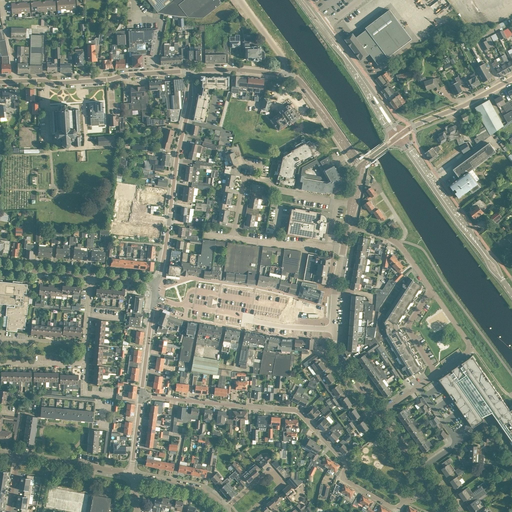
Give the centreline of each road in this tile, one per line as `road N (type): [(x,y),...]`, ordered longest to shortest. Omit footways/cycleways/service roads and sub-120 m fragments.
road 1 (residential): [(348,464),(295,410),(140,395)]
road 2 (unclassified): [(154,297),(213,314),(332,328)]
road 3 (residential): [(13,81),(188,70)]
road 4 (residential): [(233,238),(247,177),(353,204)]
road 5 (unclassified): [(168,219),(188,70)]
road 6 (tertiary): [(400,135),(483,252)]
road 7 (tertiary): [(400,135),(511,79)]
road 8 (residential): [(361,166),(286,74)]
